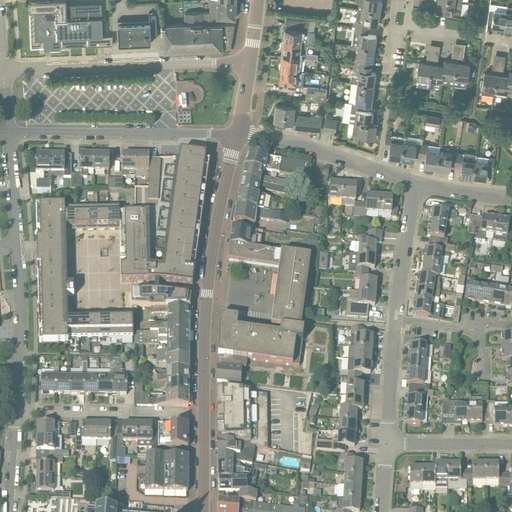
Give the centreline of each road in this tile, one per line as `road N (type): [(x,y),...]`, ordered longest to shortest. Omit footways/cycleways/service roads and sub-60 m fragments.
road 1 (tertiary): [(203,413),(206,293),(236,134)]
road 2 (residential): [(249,65),(3,72)]
road 3 (residential): [(7,131),(236,134)]
road 4 (residential): [(419,184),(298,142),(236,134)]
road 5 (residential): [(203,413),(16,412)]
road 6 (residential): [(397,318),(419,184)]
road 7 (residential): [(17,372),(15,239)]
road 8 (residential): [(388,443),(397,318)]
road 9 (residential): [(388,443),(511,444)]
